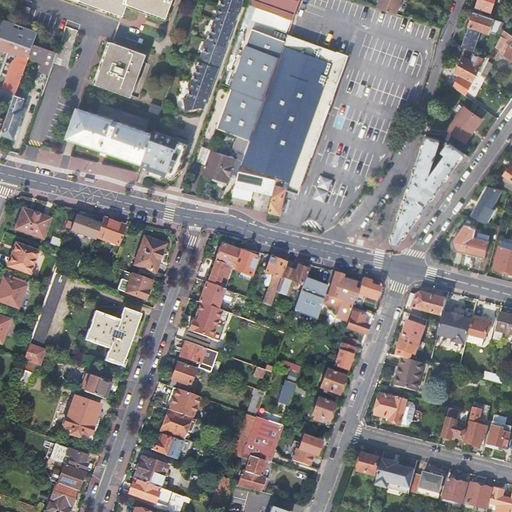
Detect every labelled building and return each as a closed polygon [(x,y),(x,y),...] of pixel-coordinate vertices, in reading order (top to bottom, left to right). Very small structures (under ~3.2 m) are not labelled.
[(81,0),(126,16),(131,4),(171,19),(177,0),(81,0)] [(221,0),(219,6),(221,6),(216,19),(215,19),(212,28),(213,28),(208,40),(205,38),(204,42),(205,47),(206,48),(203,56),(198,59),(196,64),(197,70),(198,70),(193,83),(190,81),(189,85),(190,92),(188,99),(183,100),(187,112),(202,107),(204,108),(209,94),(208,93),(210,87),(211,87),(215,75),(216,75),(224,53),(222,52),(224,46),(226,46),(231,32),(229,32),(232,25),(233,26),(238,13),(239,13),(244,0),(221,0)] [(293,20),(300,0),(250,0),(249,4),(293,20)] [(397,14),(401,0),(380,0),(380,1),(377,8),(397,14)] [(478,0),(475,8),(490,13),(494,0),(478,0)] [(502,15),(510,19),(511,15),(511,12),(505,9),(502,15)] [(473,14),(471,19),(469,26),(469,27),(469,28),(470,29),(470,30),(467,31),(467,34),(466,34),(462,47),(473,51),(481,30),(489,33),(490,31),(496,33),(500,21),(473,12),(473,14)] [(38,32),(3,19),(0,25),(0,47),(19,54),(12,63),(4,87),(0,86),(0,94),(14,100),(16,93),(29,57),(34,44),(38,32)] [(242,161),(239,170),(255,174),(257,170),(268,174),(267,177),(277,180),(274,192),(269,212),(280,214),(286,191),(296,193),(335,87),(346,56),(288,35),(286,41),(253,29),(210,150),(212,150),(242,161)] [(500,53),(511,61),(511,36),(504,31),(495,47),(501,51),(500,53)] [(111,43),(97,83),(131,95),(145,55),(111,43)] [(58,53),(34,44),(29,57),(53,65),(58,53)] [(486,60),(477,54),(472,60),(466,56),(455,70),(459,73),(455,80),(465,88),(486,60)] [(492,64),(488,62),(480,76),(485,79),(492,64)] [(3,131),(2,134),(14,138),(24,110),(20,109),(24,99),(19,97),(19,95),(16,93),(14,100),(6,121),(3,131)] [(147,112),(159,117),(163,107),(151,103),(147,112)] [(454,117),(456,119),(464,108),(458,104),(454,110),(458,112),(454,117)] [(68,137),(142,163),(153,134),(78,108),(68,137)] [(448,145),(462,156),(463,154),(459,151),(473,133),(474,131),(481,121),(464,108),(456,119),(442,138),(449,144),(448,145)] [(142,163),(141,165),(150,168),(149,171),(157,174),(162,169),(166,171),(166,172),(180,170),(180,168),(183,162),(185,156),(183,155),(189,141),(176,137),(175,138),(154,130),(153,134),(142,163)] [(462,156),(448,145),(444,152),(447,155),(431,177),(429,175),(434,160),(435,160),(435,159),(434,158),(440,141),(428,137),(393,242),(399,243),(462,156)] [(231,172),(237,174),(239,170),(242,161),(212,150),(203,175),(212,178),(213,180),(226,185),(231,172)] [(511,163),(504,175),(505,176),(501,182),(511,190),(511,188),(511,163)] [(157,174),(149,171),(148,174),(161,178),(164,176),(172,179),(182,171),(183,169),(180,168),(180,170),(166,172),(166,171),(162,169),(157,174)] [(315,196),(326,200),(334,179),(322,175),(315,196)] [(501,189),(488,186),(471,216),(486,223),(494,208),(492,207),(494,203),(501,189)] [(51,219),(24,209),(16,230),(44,240),(51,219)] [(89,216),(78,212),(69,236),(74,238),(77,230),(84,232),(89,216)] [(464,225),(476,228),(478,221),(466,218),(464,225)] [(125,227),(104,219),(97,237),(118,245),(125,227)] [(92,235),(96,226),(90,223),(86,233),(92,235)] [(474,238),(476,228),(464,225),(451,243),(451,246),(452,248),(453,250),(455,251),(484,258),(488,241),(476,238),(474,238)] [(157,273),(167,245),(145,237),(135,265),(138,267),(141,268),(156,273),(157,273)] [(511,242),(501,240),(499,247),(511,250),(511,242)] [(8,266),(30,274),(38,252),(17,244),(8,266)] [(216,260),(233,266),(239,251),(221,244),(216,260)] [(511,272),(511,250),(499,247),(494,268),(511,272)] [(233,266),(232,269),(251,276),(258,257),(239,251),(233,266)] [(284,268),(286,264),(270,258),(265,273),(280,279),(284,268)] [(228,279),(232,269),(233,266),(216,260),(207,283),(220,288),(222,283),(219,281),(221,277),(228,279)] [(280,279),(278,284),(275,292),(287,296),(292,283),(300,286),(306,269),(298,266),(296,272),(284,268),(280,279)] [(138,276),(153,281),(156,273),(141,268),(138,276)] [(146,301),(153,281),(138,276),(135,275),(125,271),(123,277),(126,277),(124,281),(123,280),(119,291),(146,301)] [(33,282),(6,272),(0,288),(0,301),(18,309),(25,290),(29,292),(33,282)] [(32,336),(29,344),(43,349),(68,278),(55,273),(50,288),(37,324),(32,336)] [(348,321),(353,305),(354,302),(355,297),(357,290),(353,288),(348,287),(349,281),(342,279),(343,276),(334,273),(328,296),(325,295),(322,302),(324,303),(325,306),(334,308),(335,311),(338,311),(337,314),(339,318),(348,321)] [(371,281),(363,279),(358,294),(376,300),(380,288),(370,285),(371,281)] [(325,295),(328,286),(319,283),(318,285),(305,280),(295,309),(317,317),(322,302),(325,295)] [(275,292),(278,284),(271,281),(263,303),(270,306),(275,292)] [(207,283),(205,282),(198,302),(200,303),(207,306),(217,309),(224,289),(220,288),(207,283)] [(248,298),(251,299),(255,301),(260,288),(253,286),(248,298)] [(248,307),(251,299),(248,298),(227,290),(223,301),(231,304),(232,302),(248,307)] [(414,295),(410,308),(440,316),(446,298),(420,291),(415,293),(414,295)] [(255,301),(251,299),(248,307),(254,309),(257,301),(255,301)] [(207,306),(200,303),(196,313),(198,314),(195,322),(193,321),(192,320),(188,331),(198,335),(202,325),(210,327),(216,309),(207,306)] [(119,367),(120,366),(122,366),(140,314),(125,309),(120,321),(95,312),(92,323),(93,323),(90,330),(89,330),(86,341),(110,350),(109,353),(108,353),(105,361),(119,367)] [(450,313),(444,311),(437,335),(452,339),(451,341),(464,345),(471,319),(462,317),(463,315),(450,311),(450,313)] [(353,312),(347,327),(365,334),(368,325),(363,323),(365,316),(353,312)] [(428,320),(411,314),(403,335),(421,341),(428,320)] [(503,319),(499,317),(494,338),(511,343),(511,316),(504,314),(503,319)] [(0,343),(1,344),(10,320),(0,316),(0,343)] [(469,335),(485,339),(486,339),(490,321),(474,317),(469,335)] [(210,327),(202,325),(198,335),(206,337),(210,327)] [(421,341),(403,335),(398,348),(399,349),(397,356),(402,357),(410,359),(412,353),(416,354),(421,341)] [(483,346),(485,339),(469,335),(467,342),(483,346)] [(341,342),(353,347),(355,340),(343,336),(341,342)] [(204,348),(185,341),(179,356),(199,363),(204,348)] [(341,342),(338,350),(340,350),(334,366),(347,370),(355,347),(353,347),(341,342)] [(37,375),(46,350),(43,349),(29,344),(24,359),(20,369),(34,374),(37,375)] [(410,359),(402,357),(395,384),(417,390),(425,363),(410,359)] [(172,379),(169,386),(176,389),(186,393),(195,370),(176,364),(171,379),(172,379)] [(288,369),(298,373),(300,367),(290,364),(288,369)] [(265,371),(257,368),(254,375),(263,378),(265,371)] [(29,387),(34,374),(20,369),(15,382),(15,383),(29,387)] [(327,370),(320,388),(338,395),(345,377),(327,370)] [(288,380),(295,383),(298,374),(291,372),(288,380)] [(485,372),(483,379),(503,384),(505,377),(485,372)] [(110,383),(86,375),(81,391),(105,400),(110,383)] [(277,401),(288,405),(296,385),(285,381),(277,401)] [(168,410),(190,418),(192,419),(192,418),(194,412),(199,398),(186,393),(176,389),(168,410)] [(402,423),(408,401),(382,394),(376,414),(391,418),(390,421),(402,424),(402,423)] [(255,395),(251,404),(257,406),(260,397),(255,395)] [(91,443),(93,438),(89,436),(100,406),(74,397),(64,427),(70,430),(68,435),(91,443)] [(318,398),(311,415),(329,422),(335,404),(318,398)] [(413,402),(408,401),(402,423),(408,425),(411,423),(413,421),(416,409),(416,406),(413,402)] [(460,412),(450,409),(447,422),(448,422),(444,437),(445,439),(450,440),(452,439),(453,439),(453,437),(463,439),(465,429),(456,427),(460,412)] [(161,431),(182,439),(190,418),(168,410),(161,431)] [(508,418),(495,414),(492,424),(503,427),(504,425),(506,425),(508,418)] [(247,415),(239,436),(248,439),(255,418),(247,415)] [(248,439),(243,454),(267,461),(270,462),(282,424),(256,416),(255,418),(248,439)] [(488,427),(470,422),(465,443),(480,447),(484,436),(486,437),(488,427)] [(503,427),(492,424),(486,446),(495,448),(496,446),(506,449),(511,426),(506,425),(504,425),(503,427)] [(160,434),(154,450),(166,455),(172,439),(160,434)] [(292,460),(310,465),(314,454),(317,455),(322,441),(304,435),(299,449),(296,448),(292,460)] [(233,455),(242,458),(243,454),(248,439),(239,436),(233,455)] [(68,466),(84,472),(87,464),(85,463),(87,457),(73,452),(68,466)] [(356,471),(374,475),(378,458),(361,453),(356,471)] [(241,460),(240,463),(247,465),(245,472),(240,470),(238,475),(241,476),(237,486),(260,492),(265,479),(262,478),(267,461),(243,454),(242,458),(241,460)] [(142,457),(134,478),(160,487),(167,467),(142,457)] [(398,463),(382,458),(374,486),(386,490),(388,484),(409,490),(414,470),(398,465),(398,463)] [(68,466),(65,465),(62,473),(54,470),(50,481),(56,483),(77,491),(84,472),(68,466)] [(420,474),(415,473),(410,491),(417,493),(418,488),(438,493),(443,477),(421,471),(420,474)] [(160,487),(134,478),(129,493),(155,503),(160,488),(160,487)] [(460,481),(449,478),(444,497),(455,500),(456,498),(463,500),(468,481),(460,478),(460,481)] [(491,497),(494,488),(471,482),(466,502),(488,508),(489,505),(491,497)] [(46,511),(47,511),(69,511),(77,491),(56,483),(46,511)] [(224,509),(231,488),(226,486),(219,484),(211,506),(225,511),(224,509)] [(493,498),(491,497),(489,505),(498,507),(496,511),(511,511),(511,498),(503,496),(504,490),(495,487),(493,498)]
